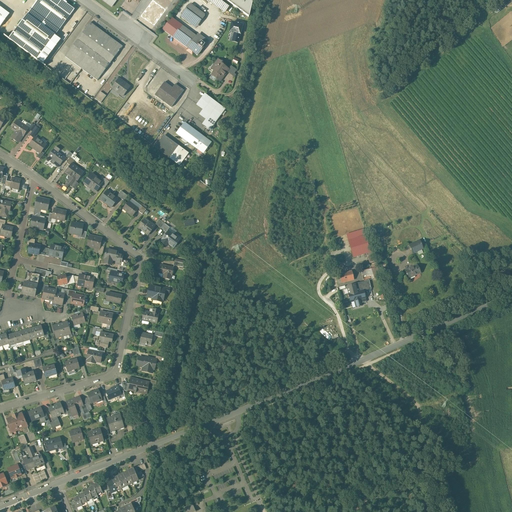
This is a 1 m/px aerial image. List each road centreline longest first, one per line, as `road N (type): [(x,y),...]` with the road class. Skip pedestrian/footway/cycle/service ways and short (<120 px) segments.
road 1 (tertiary): [(511,294),(57,482)]
road 2 (residential): [(0,408),(115,372),(139,257),(35,178)]
road 3 (unclassified): [(83,0),(196,80)]
road 4 (residential): [(7,298),(35,178)]
